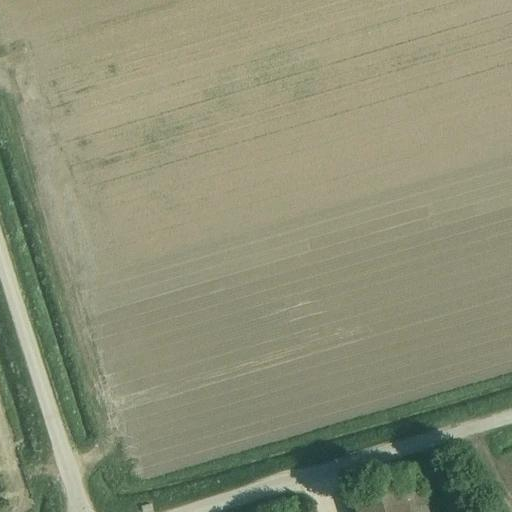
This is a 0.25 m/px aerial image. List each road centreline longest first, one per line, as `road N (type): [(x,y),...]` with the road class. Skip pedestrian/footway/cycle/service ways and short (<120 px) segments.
road 1 (unclassified): [(184,511),(511,416)]
road 2 (unclassified): [(79,511),(0,268)]
